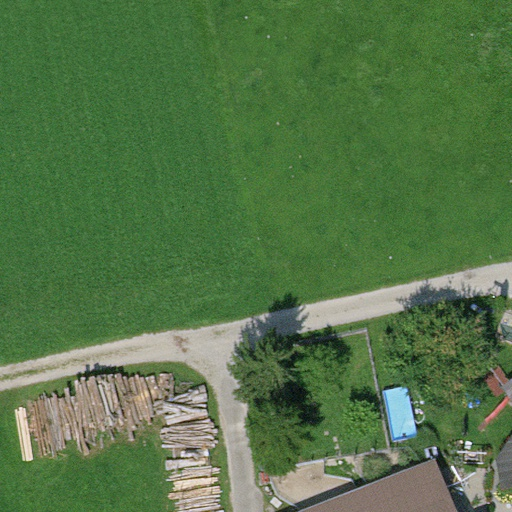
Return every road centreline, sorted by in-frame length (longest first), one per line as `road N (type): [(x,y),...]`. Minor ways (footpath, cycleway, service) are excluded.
road 1 (track): [(511,278),(0,380)]
road 2 (unknown): [(232,511),(208,338)]
